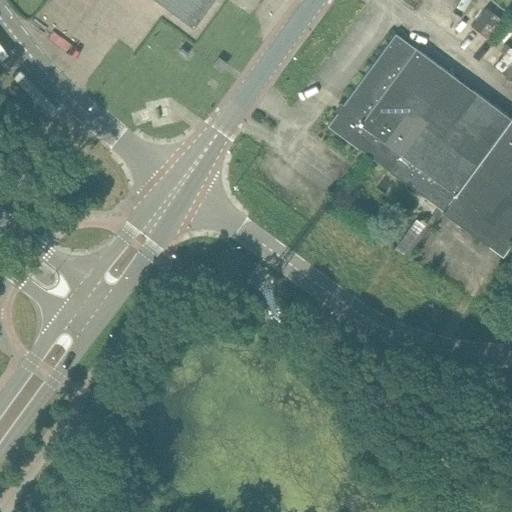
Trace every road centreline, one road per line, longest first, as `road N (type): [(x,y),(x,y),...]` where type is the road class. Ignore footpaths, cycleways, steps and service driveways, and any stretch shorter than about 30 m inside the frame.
road 1 (unclassified): [(179,186),(398,336),(511,356)]
road 2 (unclassified): [(179,186),(52,82),(0,19)]
road 3 (unclassified): [(179,186),(316,0)]
road 4 (tertiary): [(0,452),(99,322)]
road 5 (unclassified): [(99,322),(148,254),(179,186)]
road 6 (unclassified): [(179,186),(84,288)]
